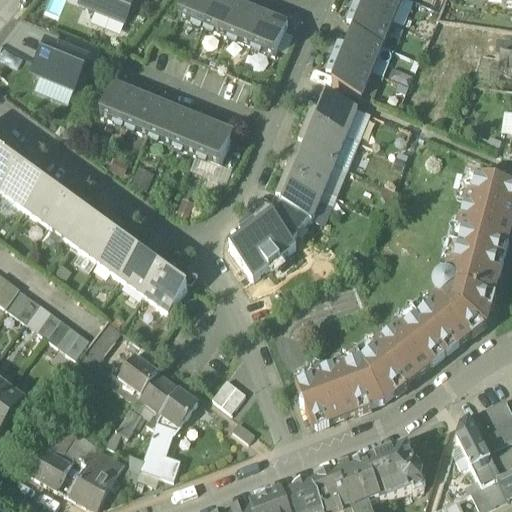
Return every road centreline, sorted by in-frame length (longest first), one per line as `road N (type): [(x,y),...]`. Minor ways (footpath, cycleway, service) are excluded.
road 1 (residential): [(183,250),(237,316),(303,472)]
road 2 (residential): [(303,472),(388,436),(511,351)]
road 3 (residential): [(0,113),(183,250)]
road 4 (residential): [(183,250),(241,206),(275,126)]
road 5 (residential): [(275,126),(154,88)]
